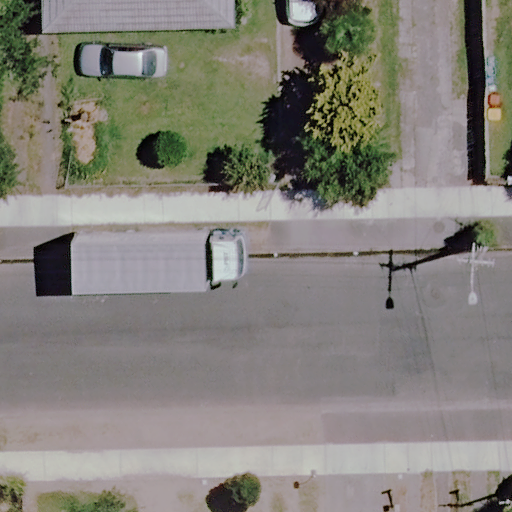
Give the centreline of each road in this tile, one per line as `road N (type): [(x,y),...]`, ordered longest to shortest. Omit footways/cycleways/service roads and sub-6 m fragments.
road 1 (residential): [(0,341),(511,328)]
road 2 (unknown): [(459,329),(456,511)]
